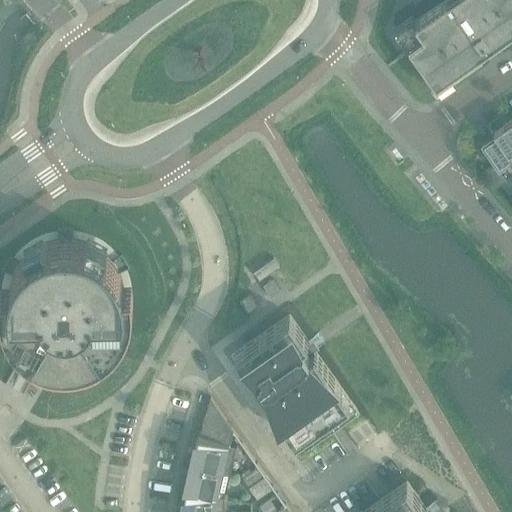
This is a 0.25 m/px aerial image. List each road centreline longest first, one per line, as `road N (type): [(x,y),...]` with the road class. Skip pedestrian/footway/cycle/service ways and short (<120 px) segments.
road 1 (residential): [(187,344),(211,289),(212,255),(199,211),(160,148)]
road 2 (residential): [(308,511),(187,344)]
road 3 (tertiary): [(160,148),(320,29)]
road 4 (residential): [(132,511),(153,416),(187,344)]
road 5 (residential): [(511,246),(419,139)]
